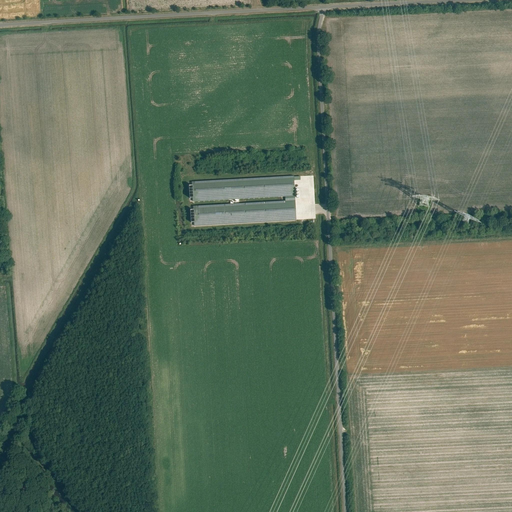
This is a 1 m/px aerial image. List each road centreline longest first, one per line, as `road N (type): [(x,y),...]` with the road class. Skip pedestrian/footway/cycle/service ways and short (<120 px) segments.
road 1 (unclassified): [(346,511),(318,41),(323,7)]
road 2 (unclassified): [(0,28),(323,7)]
road 3 (unclassified): [(323,7),(473,0)]
